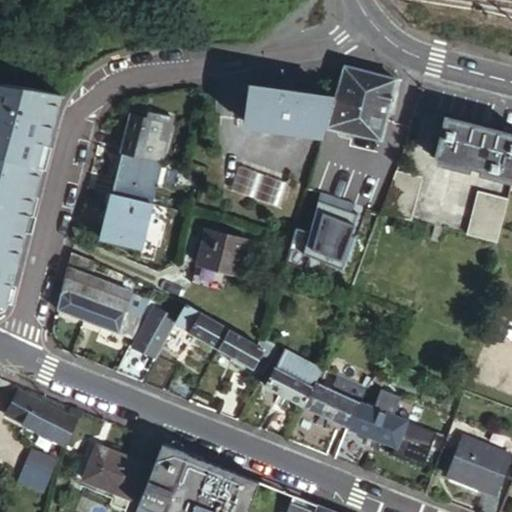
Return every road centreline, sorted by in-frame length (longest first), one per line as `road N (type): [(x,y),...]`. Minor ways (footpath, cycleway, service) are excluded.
road 1 (residential): [(366,18),(314,49),(134,73),(95,92),(79,111),(18,351)]
road 2 (residential): [(403,505),(18,351)]
road 3 (tertiary): [(366,18),(403,52),(511,83)]
